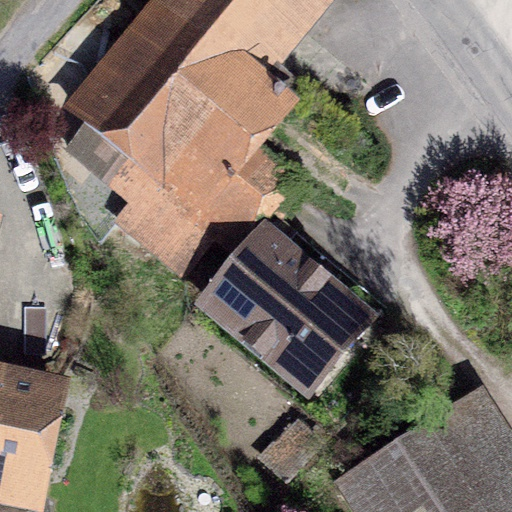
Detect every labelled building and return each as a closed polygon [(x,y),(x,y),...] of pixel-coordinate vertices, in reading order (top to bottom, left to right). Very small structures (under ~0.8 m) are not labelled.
[(262,51),(303,0),(182,0),(88,115),(92,118),(85,126),(100,138),(115,174),(108,183),(135,205),(121,223),(185,275),(218,234),(239,252),(271,213),(280,220),(306,189),(255,147),(286,109),(280,105),(292,92),(288,90),(269,57),(262,51)] [(215,309),(307,386),(358,324),(260,242),(252,251),(258,257),(215,309)] [(0,484),(30,492),(53,388),(0,376),(0,484)] [(340,483),(358,511),(511,511),(511,503),(452,411),(340,483)] [(298,423),(265,459),(287,480),(320,443),(298,423)]
